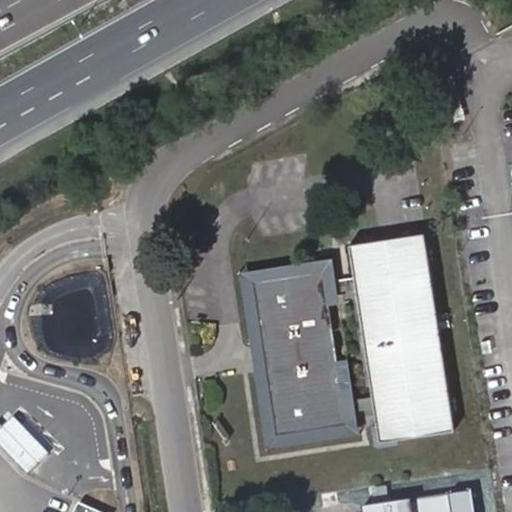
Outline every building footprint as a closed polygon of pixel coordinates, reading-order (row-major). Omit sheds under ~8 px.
[(451,71),(441,74),(454,120),(464,116),(451,71)] [(348,245),(380,441),(454,429),(422,233),(348,245)] [(238,273),(265,447),(357,433),(331,259),(238,273)] [(14,418),(0,430),(0,445),(28,474),(49,454),(14,418)] [(474,511),(471,491),(362,508),(362,511),(474,511)]
